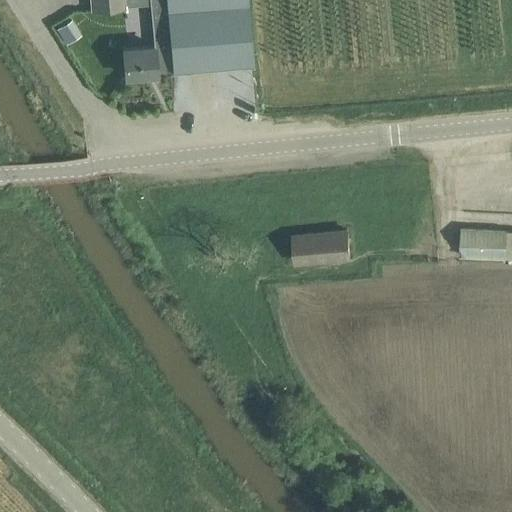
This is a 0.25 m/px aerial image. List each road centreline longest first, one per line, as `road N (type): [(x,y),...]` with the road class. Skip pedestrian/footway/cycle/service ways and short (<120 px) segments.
road 1 (unclassified): [(0,175),(511,124)]
road 2 (unknown): [(131,162),(19,0)]
